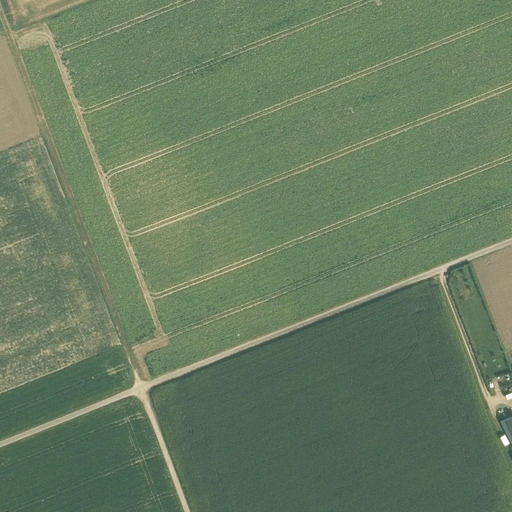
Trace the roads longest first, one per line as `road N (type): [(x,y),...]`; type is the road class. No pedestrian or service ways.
road 1 (track): [(511,241),(0,444)]
road 2 (track): [(0,15),(189,511)]
road 3 (track): [(439,270),(511,456)]
